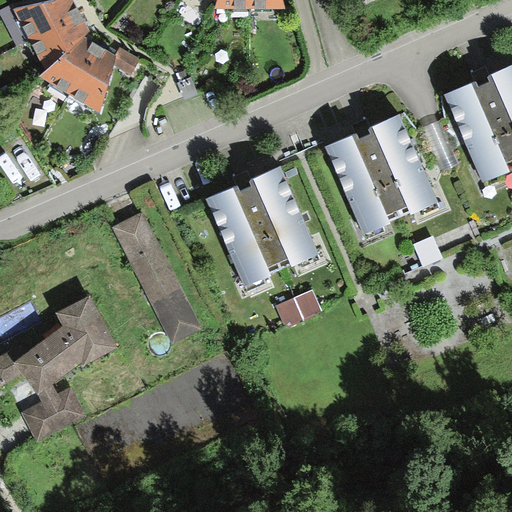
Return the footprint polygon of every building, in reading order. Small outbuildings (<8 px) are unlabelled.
[(70,0),(47,0),(11,9),(44,70),(36,76),(97,114),(111,63),(114,54),(102,48),(90,42),(82,37),(89,31),(83,21),(72,2),(70,0)] [(208,0),(212,2),(210,9),(282,8),(279,0),(208,0)] [(118,47),(114,54),(111,63),(131,74),(139,58),(118,47)] [(511,58),(443,89),(481,176),(511,162),(511,58)] [(324,140),(362,227),(435,195),(396,108),(324,140)] [(204,194),(243,281),(316,249),(277,162),(204,194)] [(174,339),(202,325),(146,216),(118,231),(174,339)] [(317,290),(280,305),(288,325),(325,311),(317,290)] [(84,362),(116,344),(86,291),(55,309),(61,322),(17,356),(40,389),(81,359),(84,362)]
